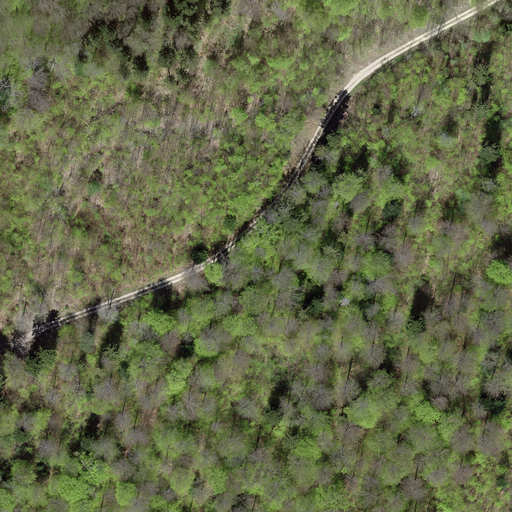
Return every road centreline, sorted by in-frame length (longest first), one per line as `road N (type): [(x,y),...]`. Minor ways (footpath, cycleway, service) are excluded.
road 1 (track): [(492,0),(352,82),(287,188),(221,255),(4,346)]
road 2 (track): [(53,324),(43,275),(95,166),(138,104),(163,0)]
